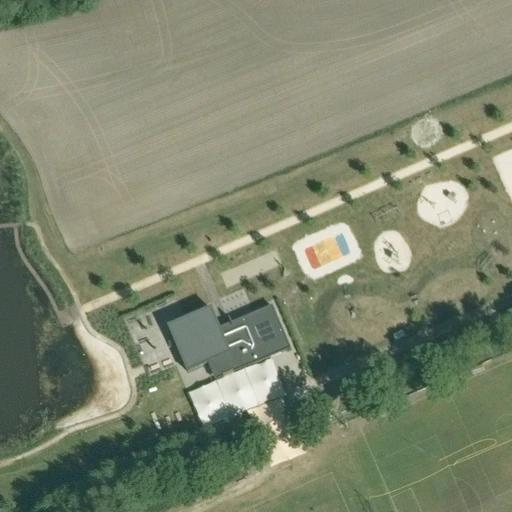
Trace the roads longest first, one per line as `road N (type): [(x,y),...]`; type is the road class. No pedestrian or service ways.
road 1 (track): [(81,310),(511,128)]
road 2 (track): [(298,457),(279,417),(281,401),(511,305)]
